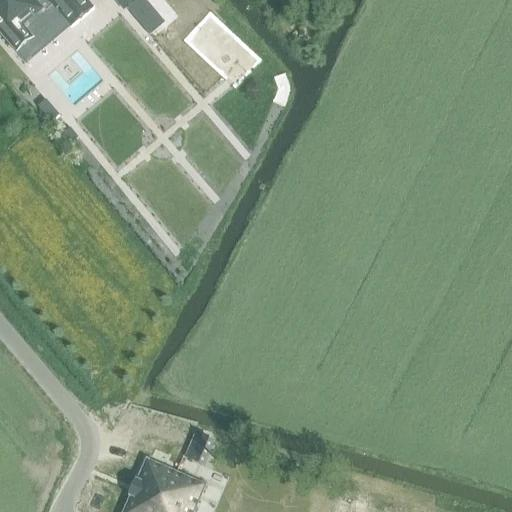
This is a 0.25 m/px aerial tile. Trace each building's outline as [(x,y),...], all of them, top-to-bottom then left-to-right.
[(0,0),(0,33),(17,54),(35,39),(25,28),(41,14),(51,26),(61,38),(95,9),(87,0),(41,0),(38,3),(35,0),(0,0)] [(138,0),(137,0),(113,0),(124,13),(138,0)] [(138,0),(127,10),(150,36),(165,23),(144,0),(138,0)] [(208,438),(197,433),(191,446),(203,451),(208,438)] [(147,462),(125,511),(160,511),(177,475),(147,462)] [(177,475),(160,511),(195,511),(206,488),(177,475)]
